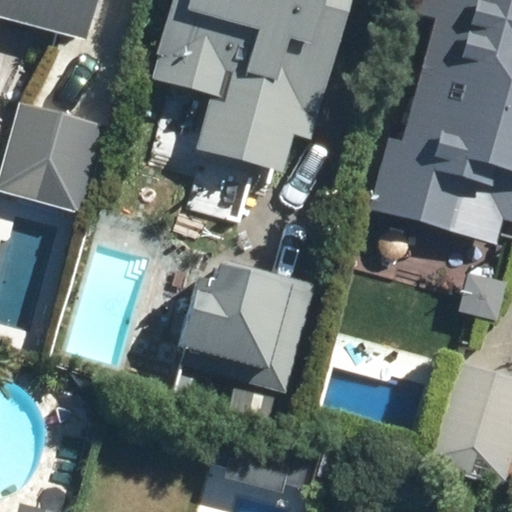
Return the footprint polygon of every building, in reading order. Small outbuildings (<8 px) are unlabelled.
[(109,0),(0,0),(0,2),(102,37),(109,0)] [(360,0),(186,0),(181,81),(319,136),(360,0)] [(511,0),(437,0),(391,204),(511,236),(511,0)] [(110,120),(18,97),(0,166),(0,191),(86,213),(110,120)] [(310,272),(209,245),(184,341),(285,368),(310,272)] [(67,511),(15,500),(12,511),(67,511)]
